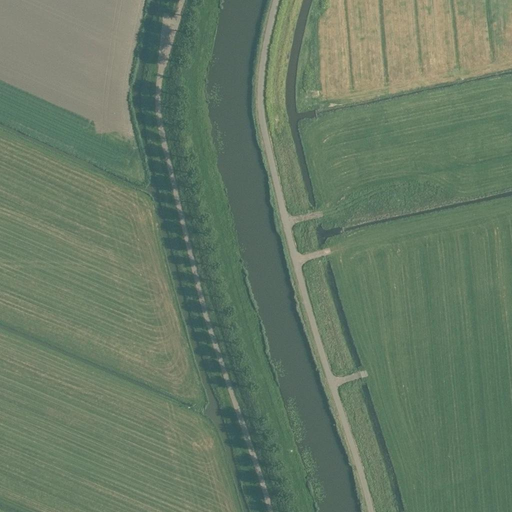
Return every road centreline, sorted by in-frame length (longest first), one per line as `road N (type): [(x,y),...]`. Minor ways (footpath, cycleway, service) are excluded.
road 1 (unclassified): [(369,511),(292,252),(260,110),(259,71),(275,0)]
road 2 (track): [(511,199),(294,258)]
